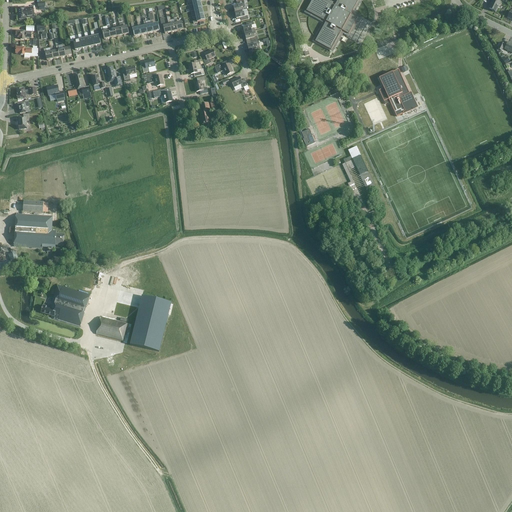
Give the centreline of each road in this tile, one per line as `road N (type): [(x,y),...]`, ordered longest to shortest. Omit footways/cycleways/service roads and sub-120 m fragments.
road 1 (track): [(511,228),(364,305),(311,234),(299,176)]
road 2 (residential): [(2,81),(171,44)]
road 3 (track): [(84,340),(103,391),(160,475)]
